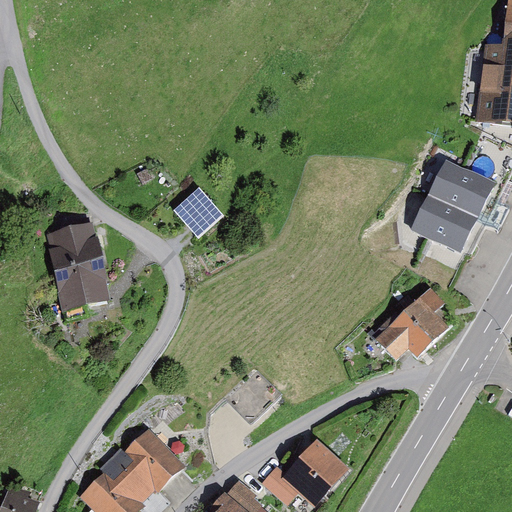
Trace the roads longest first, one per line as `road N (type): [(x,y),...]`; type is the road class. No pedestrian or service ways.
road 1 (track): [(50,511),(76,455),(173,314),(178,277),(158,250),(65,173),(30,104),(2,0)]
road 2 (track): [(454,388),(417,381),(350,397),(198,492),(181,511)]
road 3 (tertiary): [(511,285),(380,511)]
